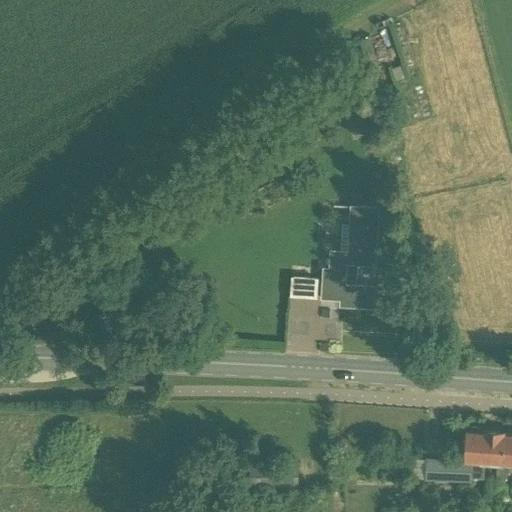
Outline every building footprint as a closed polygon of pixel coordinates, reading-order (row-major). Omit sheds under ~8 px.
[(349,102),(346,91),(336,93),(340,105),(337,105),(343,125),(372,116),(366,97),(349,102)] [(375,265),(378,208),(351,206),(348,251),(331,250),(330,274),(322,273),(321,299),(343,300),(343,306),(390,309),(391,287),(355,285),(357,264),(375,265)] [(287,294),(314,295),(315,274),(288,273),(287,294)] [(490,463),(492,431),(479,430),(478,426),(471,425),(468,429),(466,461),(460,460),(414,459),(414,479),(458,481),(458,476),(470,477),(482,478),(484,462),(490,463)] [(492,431),(490,463),(497,463),(495,479),(504,480),(506,464),(511,464),(511,428),(507,428),(505,432),(492,431)] [(298,488),(298,463),(249,463),(249,488),(298,488)]
